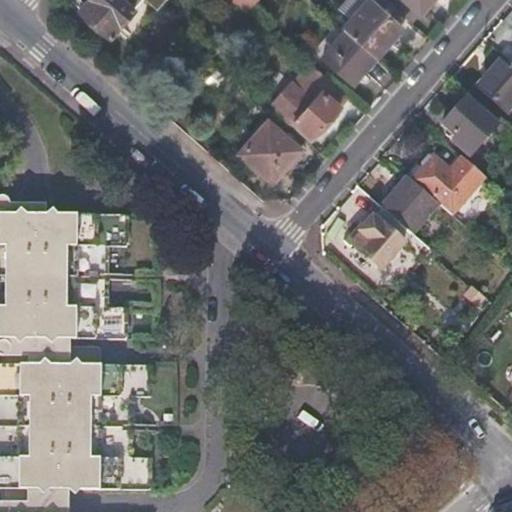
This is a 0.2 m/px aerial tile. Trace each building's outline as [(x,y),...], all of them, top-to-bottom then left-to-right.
[(135,8),(141,0),(90,0),(81,11),(111,37),(135,10),(135,8)] [(147,0),(159,10),(167,0),(147,0)] [(258,0),(231,0),(247,13),(258,0)] [(352,18),(368,2),(365,0),(344,0),(339,6),(352,18)] [(346,30),(376,57),(402,27),(372,0),(369,0),(368,2),(352,18),(343,27),(346,30)] [(408,0),(423,12),(432,0),(408,0)] [(353,84),(376,57),(346,30),(323,55),(353,84)] [(511,108),(511,63),(504,56),(479,84),(510,111),(511,108)] [(312,137),(349,96),(318,69),(299,88),(293,82),(274,103),(312,137)] [(466,98),(442,124),(455,134),(451,138),(469,154),(496,124),(466,98)] [(268,120),(240,152),(273,182),(302,149),(268,120)] [(437,202),(451,214),(484,176),(462,157),(450,170),(433,155),(412,179),(437,202)] [(408,176),(381,207),(410,233),(437,202),(412,179),(408,176)] [(4,208),(4,212),(23,213),(23,201),(12,201),(11,198),(10,196),(8,195),(6,194),(2,194),(0,195),(0,194),(0,206),(2,207),(4,208)] [(67,511),(68,488),(150,489),(150,457),(131,457),(126,457),(126,428),(126,426),(126,396),(131,396),(150,396),(150,364),(100,363),(100,346),(73,345),(73,338),(121,338),(122,306),(108,306),(102,306),(103,277),(103,275),(103,245),(109,245),(127,245),(128,213),(46,212),(46,201),(23,201),(23,213),(4,212),(0,212),(0,337),(4,338),(4,340),(6,340),(9,341),(9,342),(10,344),(11,345),(12,347),(12,348),(11,350),(14,355),(21,355),(21,362),(4,362),(0,361),(0,487),(3,487),(20,488),(20,499),(13,499),(9,505),(10,506),(10,507),(10,509),(9,511),(8,511),(67,511)] [(410,233),(381,207),(352,241),(381,267),(410,233)] [(412,236),(390,257),(402,269),(423,247),(412,236)] [(474,305),(483,296),(471,286),(463,295),(474,305)] [(4,355),(4,362),(21,362),(21,355),(14,355),(11,350),(12,348),(12,347),(11,345),(10,344),(9,342),(9,341),(6,340),(4,340),(2,340),(0,341),(0,354),(2,355),(4,355)] [(0,511),(8,511),(9,511),(10,509),(10,507),(10,506),(9,505),(13,499),(20,499),(20,488),(3,487),(3,500),(0,500),(0,511)]
